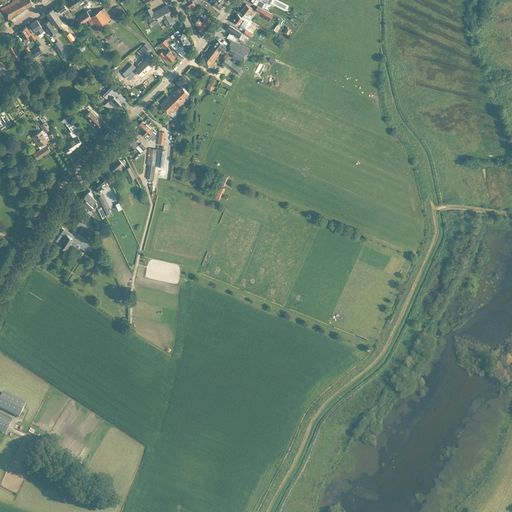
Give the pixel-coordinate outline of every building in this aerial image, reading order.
[(14,0),(15,1),(13,2),(19,12),(32,4),(30,0),(20,0),(20,1),(19,0),(14,0)] [(69,0),(67,2),(72,10),(79,5),(75,0),(69,0)] [(218,0),(214,0),(215,1),(213,3),(219,8),(223,4),(222,3),(218,0)] [(256,4),(260,6),(264,8),(267,3),(261,0),(251,0),(254,2),(256,4)] [(74,23),(78,21),(76,18),(73,15),(72,15),(62,1),(55,6),(60,13),(63,11),(68,19),(70,17),(74,23)] [(1,9),(6,19),(19,12),(13,2),(1,9)] [(252,16),(248,13),(252,9),(252,8),(246,3),(241,9),(245,13),(243,15),(250,18),(252,16)] [(162,17),(167,26),(175,22),(170,13),(171,12),(167,5),(153,12),(150,7),(144,10),(147,15),(147,16),(150,22),(156,19),(157,20),(162,17)] [(271,18),(273,14),(268,12),(262,8),(257,6),(255,10),(271,18)] [(55,25),(61,20),(52,8),(46,13),(55,25)] [(90,8),(86,11),(94,23),(98,27),(108,20),(111,18),(104,8),(100,10),(94,14),(90,8)] [(117,18),(124,11),(122,8),(114,14),(117,18)] [(76,18),(78,21),(80,24),(87,20),(91,25),(94,23),(86,11),(76,18)] [(205,14),(200,20),(206,25),(211,19),(205,14)] [(233,20),(243,28),(250,20),(243,16),(242,17),(238,14),(233,20)] [(271,18),(277,23),(281,19),(275,14),(271,18)] [(196,21),(195,22),(195,23),(198,27),(202,31),(206,25),(200,20),(198,18),(196,21)] [(35,31),(38,35),(44,31),(41,26),(37,19),(30,24),(35,31)] [(47,29),(51,35),(58,30),(54,24),(53,25),(49,19),(43,23),(45,25),(44,26),(47,29)] [(234,34),(235,33),(246,41),(249,36),(243,33),(243,34),(229,25),(226,29),(234,34)] [(26,26),(18,31),(25,41),(28,39),(26,36),(29,34),(33,40),(36,39),(32,32),(30,33),(26,26)] [(172,46),(177,51),(183,46),(182,45),(189,41),(184,31),(180,33),(178,30),(174,33),(175,36),(179,43),(172,46)] [(65,50),(58,40),(53,44),(60,54),(65,50)] [(227,47),(218,40),(213,46),(220,51),(221,52),(222,53),(227,47)] [(231,57),(242,62),(243,63),(249,48),(231,40),(226,50),(233,53),(231,57)] [(17,54),(21,51),(18,45),(15,47),(13,44),(8,47),(11,53),(10,53),(12,56),(13,55),(15,58),(19,56),(17,54)] [(140,54),(143,57),(148,52),(150,50),(145,44),(138,51),(137,51),(138,51),(138,52),(140,54)] [(30,51),(34,57),(42,52),(38,46),(30,51)] [(208,65),(210,67),(221,52),(220,51),(213,46),(200,62),(207,67),(208,65)] [(159,53),(160,54),(165,59),(167,57),(170,61),(175,57),(169,50),(166,54),(164,51),(163,50),(159,53)] [(241,68),(240,68),(226,57),(222,62),(237,74),(241,68)] [(42,58),(35,62),(44,75),(47,72),(43,66),(46,64),(42,58)] [(132,64),(123,73),(126,77),(132,71),(135,74),(138,71),(142,75),(152,66),(145,59),(136,68),(132,64)] [(216,80),(211,78),(208,85),(206,88),(212,90),(213,87),(216,80)] [(175,91),(175,90),(171,94),(182,104),(186,100),(184,98),(189,93),(181,85),(175,91)] [(123,102),(126,99),(123,95),(116,88),(114,90),(111,87),(102,95),(106,98),(108,97),(110,99),(104,104),(105,106),(107,106),(110,107),(112,107),(113,107),(113,106),(116,109),(121,104),(118,100),(119,98),(123,102)] [(160,105),(164,108),(172,116),(174,116),(176,114),(176,112),(175,111),(182,104),(171,94),(160,105)] [(78,102),(75,105),(77,107),(79,110),(84,105),(86,107),(91,102),(86,98),(81,103),(80,104),(78,102)] [(6,114),(4,110),(0,112),(0,117),(1,116),(7,126),(11,123),(6,114)] [(97,127),(102,122),(90,111),(85,116),(97,127)] [(70,132),(74,138),(66,144),(68,147),(64,149),(67,153),(71,151),(71,150),(82,143),(72,129),(76,126),(72,120),(66,124),(71,131),(70,132)] [(57,139),(53,133),(48,136),(45,132),(50,128),(45,121),(40,125),(43,129),(32,136),(41,149),(33,154),(37,159),(50,150),(44,142),(49,139),(52,142),(57,139)] [(143,129),(141,132),(149,140),(156,133),(143,121),(139,125),(143,129)] [(132,150),(138,144),(131,137),(125,142),(130,147),(129,147),(132,150)] [(156,149),(149,148),(147,164),(150,165),(149,175),(154,176),(156,166),(156,162),(155,162),(156,149)] [(156,149),(155,162),(156,162),(156,166),(164,166),(166,150),(156,149)] [(0,160),(0,164),(2,168),(5,166),(9,164),(5,158),(2,160),(0,160)] [(115,172),(123,164),(118,159),(113,163),(112,163),(109,166),(115,172)] [(129,167),(125,169),(130,179),(134,177),(129,167)] [(219,184),(225,186),(228,176),(223,174),(219,184)] [(95,179),(92,183),(96,186),(94,187),(100,193),(104,188),(102,186),(107,181),(105,179),(101,175),(96,180),(95,179)] [(220,199),(224,188),(219,186),(215,198),(220,199)] [(96,200),(91,195),(92,195),(90,191),(81,200),(86,210),(87,208),(91,211),(97,205),(95,201),(96,200)] [(100,196),(97,197),(100,204),(101,207),(105,214),(107,213),(108,213),(103,202),(100,196)] [(92,229),(84,214),(78,223),(91,231),(92,229)] [(65,249),(69,243),(75,247),(76,245),(85,250),(87,248),(89,249),(93,244),(73,231),(71,233),(64,228),(56,240),(61,244),(60,245),(65,249)] [(26,403),(8,395),(3,392),(0,398),(0,407),(19,417),(26,403)] [(0,415),(0,429),(6,433),(11,421),(0,415)]
